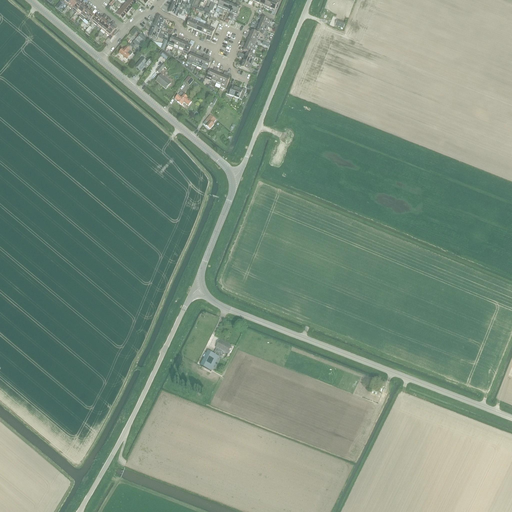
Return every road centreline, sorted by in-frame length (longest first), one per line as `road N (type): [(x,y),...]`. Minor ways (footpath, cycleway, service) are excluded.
road 1 (tertiary): [(511,418),(226,308),(202,286)]
road 2 (unclassified): [(79,511),(202,286)]
road 3 (unclassified): [(234,177),(311,0)]
road 4 (tertiary): [(234,177),(101,59)]
